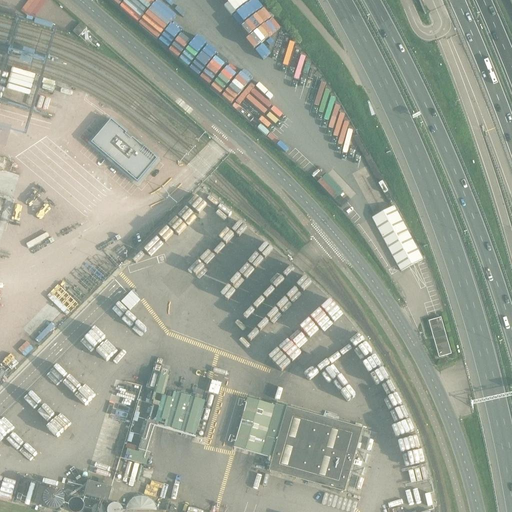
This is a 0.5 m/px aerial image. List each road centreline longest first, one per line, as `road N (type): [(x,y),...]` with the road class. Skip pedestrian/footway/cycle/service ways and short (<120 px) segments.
road 1 (unclassified): [(478,511),(444,404),(363,269),(286,178),(80,0)]
road 2 (unknown): [(0,403),(135,269),(180,270),(234,304),(248,325),(249,346),(218,442),(237,511)]
road 3 (motorway): [(341,0),(443,215),(511,469)]
road 4 (motorway): [(370,0),(467,203),(511,332)]
road 5 (motorway): [(511,139),(455,0)]
